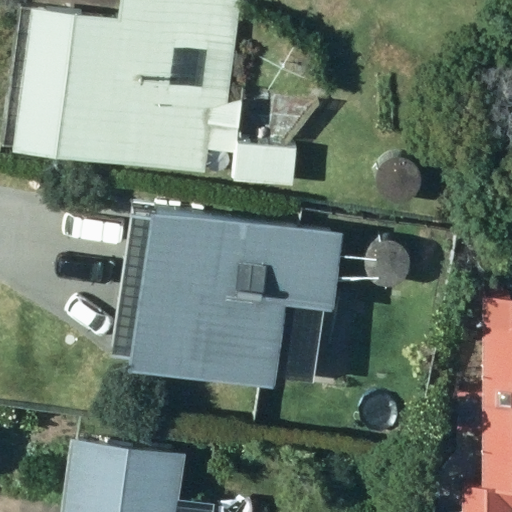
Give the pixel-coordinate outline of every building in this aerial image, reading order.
[(24,0),(3,119),(199,154),(203,132),(228,136),(224,159),(291,171),(305,96),(247,86),(242,111),(217,106),(236,0),(24,0)] [(336,200),(137,161),(134,175),(123,173),(113,224),(124,226),(106,314),(306,352),(336,200)] [(455,460),(455,511),(503,511),(503,486),(511,486),(511,293),(477,293),(480,461),(455,460)] [(253,377),(201,370),(197,398),(249,406),(253,377)] [(64,408),(49,499),(0,490),(0,511),(165,511),(179,428),(64,408)]
